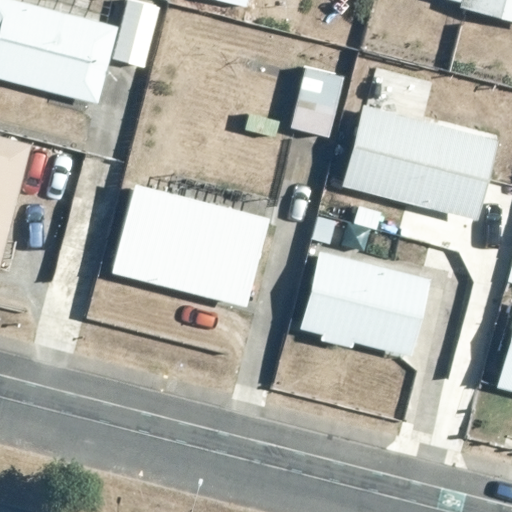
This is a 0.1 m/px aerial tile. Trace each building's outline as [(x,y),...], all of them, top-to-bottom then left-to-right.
[(0,0),(0,79),(90,102),(110,25),(11,0),(0,0)] [(153,5),(132,0),(120,0),(105,60),(137,68),(153,5)] [(511,0),(455,0),(453,8),(511,22),(511,0)] [(335,74),(296,65),(282,128),(321,137),(335,74)] [(269,139),(284,77),(251,68),(236,131),(269,139)] [(0,233),(22,145),(0,139),(0,233)] [(511,189),(511,167),(491,163),(477,222),(502,228),(511,189)] [(259,215),(125,182),(103,273),(237,306),(259,215)] [(511,234),(501,283),(511,286),(511,234)] [(421,278),(310,252),(292,330),(402,356),(421,278)] [(486,387),(511,393),(511,299),(508,299),(486,387)]
